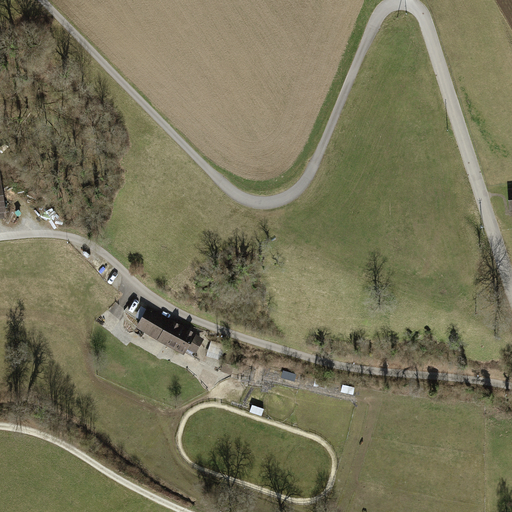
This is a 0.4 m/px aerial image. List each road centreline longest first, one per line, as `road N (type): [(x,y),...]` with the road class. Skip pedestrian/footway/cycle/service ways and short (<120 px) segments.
road 1 (unclassified): [(403,1),(382,11),(308,185),(266,206),(228,191),(40,0)]
road 2 (residential): [(511,387),(323,362),(155,301)]
road 3 (unclassified): [(511,286),(423,17),(403,1)]
road 4 (track): [(188,511),(71,447),(0,424)]
road 5 (unclassified): [(155,301),(85,241),(0,240)]
